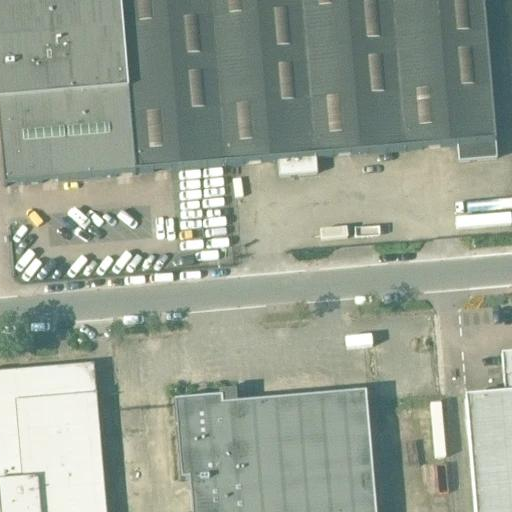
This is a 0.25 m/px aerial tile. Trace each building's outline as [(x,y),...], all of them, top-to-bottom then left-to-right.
[(29,0),(0,0),(0,81),(5,71),(8,70),(10,97),(0,98),(0,154),(3,187),(45,183),(29,0)] [(119,0),(29,0),(45,183),(98,179),(135,176),(119,0)] [(209,0),(119,0),(135,176),(224,168),(209,0)] [(300,0),(209,0),(224,168),(278,164),(279,179),(315,176),(314,161),(300,0)] [(390,0),(300,0),(314,161),(403,153),(390,0)] [(481,0),(390,0),(403,153),(457,148),(458,165),(495,161),(481,0)] [(505,399),(465,402),(473,511),(511,511),(511,358),(501,359),(505,399)] [(104,511),(93,374),(0,382),(0,511),(104,511)] [(374,511),(364,397),(237,407),(236,392),(218,394),(219,401),(175,405),(181,483),(189,482),(191,511),(374,511)]
